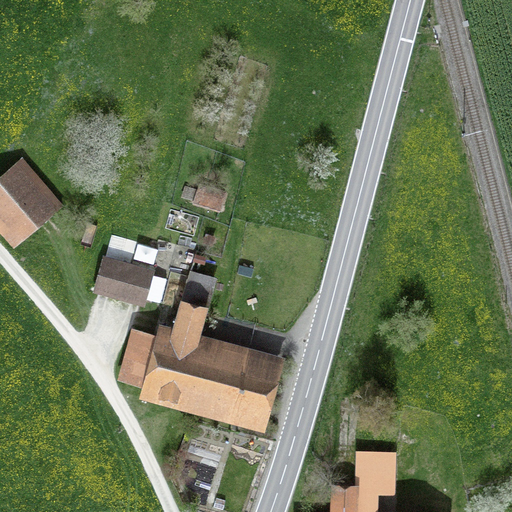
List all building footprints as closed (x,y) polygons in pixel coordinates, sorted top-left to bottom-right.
[(1,230),(14,246),(61,204),(22,158),(0,177),(0,211),(10,222),(1,230)] [(194,201),(219,208),(224,193),(199,185),(194,201)] [(144,300),(151,274),(104,261),(97,287),(144,300)] [(193,345),(211,278),(188,272),(173,327),(175,328),(172,339),(137,330),(123,380),(259,417),(273,367),(193,345)] [(389,454),(356,453),(355,488),(372,489),(372,487),(388,488),(389,454)] [(371,511),(372,489),(355,488),(333,488),(332,511),(371,511)]
